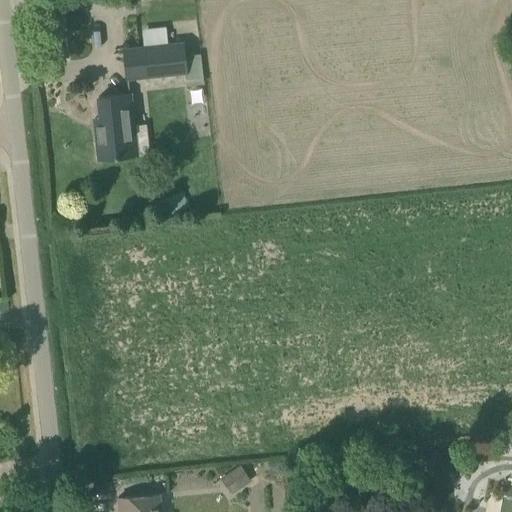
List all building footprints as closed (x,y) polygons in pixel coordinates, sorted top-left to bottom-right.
[(185,71),(187,70),(185,55),(184,42),(124,49),(127,77),(185,71)] [(199,53),(185,55),(187,70),(185,71),(187,85),(203,83),(199,53)] [(134,124),(131,93),(99,96),(101,117),(95,118),(100,158),(137,154),(137,152),(151,151),(147,122),(134,124)] [(227,492),(247,481),(238,464),(218,475),(227,492)] [(161,511),(160,493),(118,497),(120,511),(123,511),(161,511)]
